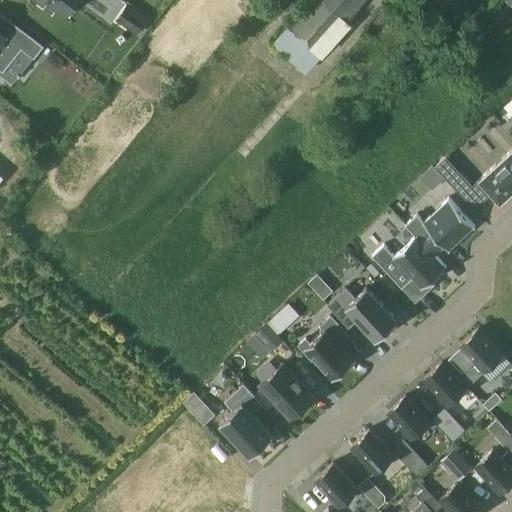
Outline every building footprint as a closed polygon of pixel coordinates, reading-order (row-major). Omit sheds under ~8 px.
[(42,0),(44,1),(43,2),(44,3),(46,0),(62,11),(62,10),(65,6),(69,0),(42,0)] [(309,0),(287,25),(323,57),(352,24),(349,21),(368,0),(309,0)] [(127,3),(116,19),(137,34),(149,19),(127,3)] [(250,31),(266,13),(255,3),(240,21),(250,31)] [(0,28),(0,68),(3,71),(22,47),(34,57),(44,45),(10,18),(1,29),(0,28)] [(511,148),(472,184),(459,169),(448,178),(474,208),(492,192),(500,201),(511,189),(511,148)] [(446,155),(435,164),(448,178),(459,169),(446,155)] [(449,249),(473,227),(474,227),(475,226),(448,197),(447,198),(448,199),(424,221),(417,213),(405,224),(415,235),(416,234),(431,251),(441,242),(449,250),(450,249),(449,249)] [(421,288),(446,265),(445,264),(444,265),(431,251),(416,234),(415,235),(394,255),(384,244),(372,255),(402,287),(412,277),(421,286),(420,287),(421,288)] [(371,263),(366,267),(374,276),(379,271),(371,263)] [(315,274),(307,282),(322,298),(330,290),(315,274)] [(397,319),(366,286),(355,296),(346,285),(327,303),(349,327),(358,318),(376,338),(397,319)] [(340,344),(351,335),(332,314),(320,325),(324,329),(310,342),(306,337),(299,344),(313,359),(315,356),(335,377),(354,359),(340,344)] [(502,354),(478,328),(460,344),(475,360),(462,372),(471,383),(485,371),(502,354)] [(466,388),(442,362),(424,378),(448,404),(466,388)] [(313,396),(283,363),(259,385),(290,418),(293,415),(295,417),(304,409),(302,407),(313,396)] [(272,434),(252,413),(263,403),(244,383),(225,400),(233,409),(220,422),(250,455),(261,445),(263,447),(273,438),(271,435),(272,434)] [(194,389),(183,400),(188,406),(199,395),(194,389)] [(430,421),(406,395),(388,411),(412,437),(430,421)] [(443,429),(454,418),(444,408),(433,418),(443,429)] [(393,455),(369,428),(352,445),(376,471),(393,455)] [(404,437),(393,447),(406,460),(416,450),(404,437)] [(455,446),(441,459),(459,478),(472,465),(455,446)] [(511,469),(493,449),(475,465),(500,491),(511,479),(511,469)] [(357,488),(333,462),(315,478),(340,504),(357,488)] [(377,488),(368,477),(358,486),(368,496),(377,488)] [(457,482),(439,498),(451,511),(476,511),(481,508),(457,482)] [(422,500),(409,511),(434,511),(442,504),(425,486),(416,494),(422,500)]
